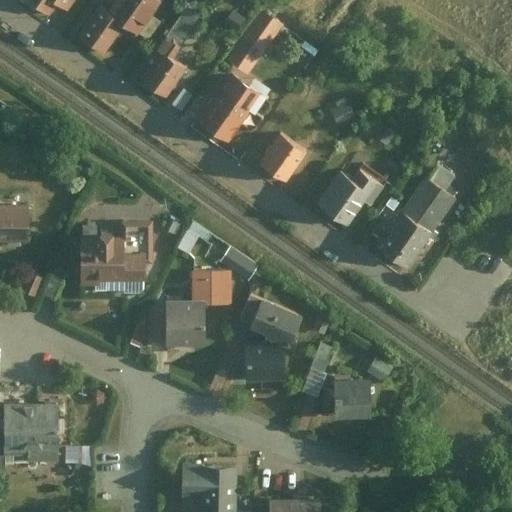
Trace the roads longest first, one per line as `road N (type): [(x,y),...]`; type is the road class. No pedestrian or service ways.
road 1 (residential): [(461,311),(439,312),(0,2)]
road 2 (residential): [(147,384),(388,481)]
road 3 (residential): [(0,314),(147,384)]
road 4 (track): [(388,481),(469,465),(511,491)]
road 5 (residential): [(143,511),(147,384)]
